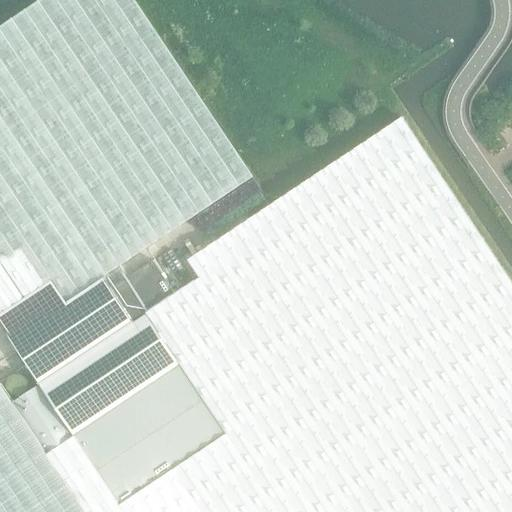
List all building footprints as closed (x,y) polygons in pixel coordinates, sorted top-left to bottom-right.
[(0,270),(20,299),(48,281),(64,303),(103,277),(141,251),(173,230),(251,177),(132,0),(38,0),(0,26),(0,270)] [(227,435),(119,506),(122,511),(511,511),(511,283),(402,119),(191,258),(188,260),(201,280),(176,297),(148,315),(227,435)] [(21,300),(0,314),(0,325),(4,331),(14,347),(40,386),(12,405),(46,456),(74,438),(119,506),(227,435),(148,315),(176,297),(154,263),(111,290),(103,277),(64,303),(48,281),(20,299),(21,300)] [(0,314),(21,300),(20,299),(0,270),(0,314)] [(0,511),(122,511),(119,506),(74,438),(46,456),(12,405),(0,386),(0,511)]
